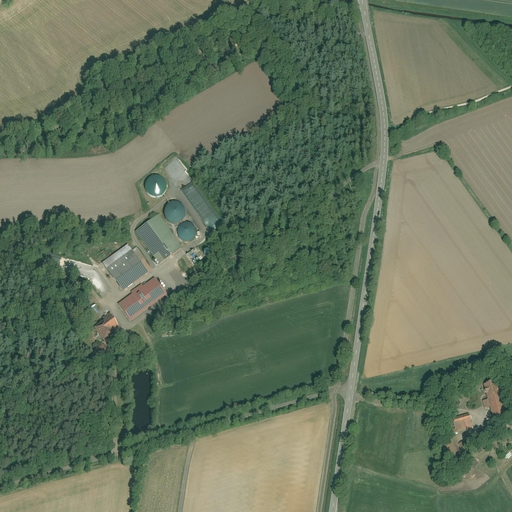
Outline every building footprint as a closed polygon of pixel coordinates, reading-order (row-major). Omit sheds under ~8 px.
[(164,189),(164,185),(163,182),(160,179),(157,177),(154,176),(150,177),(147,178),(145,181),(143,184),(143,188),(144,191),(146,194),(148,196),(151,197),(154,197),(158,196),(160,195),(162,192),(164,189)] [(184,215),(184,212),(183,208),(181,205),(178,203),(175,202),(171,202),(167,203),(165,205),(163,208),(162,212),(162,216),(164,219),(166,221),(169,223),(173,223),(176,223),(179,221),(182,219),(184,215)] [(182,247),(157,215),(134,232),(157,265),(182,247)] [(194,235),(195,232),(194,229),(192,226),(190,224),(187,223),(184,223),(181,224),(178,226),(177,229),(176,232),(177,235),(178,238),(180,240),(183,241),(186,242),(188,241),(191,240),(193,238),(194,235)] [(149,273),(128,245),(102,263),(123,292),(149,273)] [(167,295),(155,278),(143,286),(142,284),(131,292),(132,294),(118,305),(130,322),(167,295)] [(103,343),(115,334),(114,332),(119,328),(110,315),(93,328),(103,343)] [(108,352),(102,345),(91,353),(96,361),(108,352)] [(494,381),(485,384),(490,401),(484,402),(486,409),(491,408),(495,419),(504,417),(494,381)] [(470,412),(451,418),(455,429),(467,426),(468,429),(474,427),(470,412)] [(484,430),(468,438),(471,444),(487,435),(484,430)] [(461,454),(450,436),(443,440),(453,458),(461,454)]
